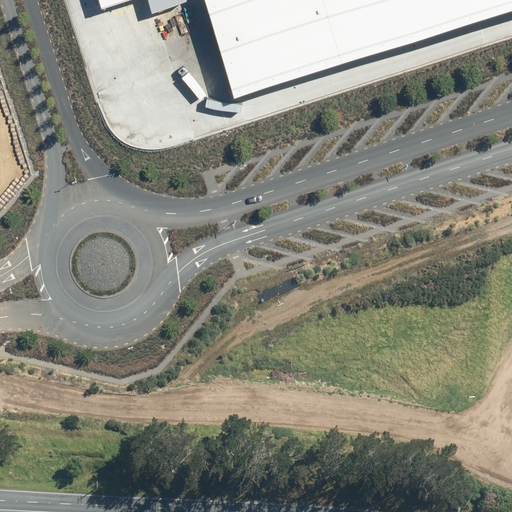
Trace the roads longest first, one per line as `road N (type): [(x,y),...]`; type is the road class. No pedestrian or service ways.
road 1 (tertiary): [(141,197),(208,207),(511,111)]
road 2 (tertiary): [(511,150),(215,246),(168,284)]
road 3 (tertiary): [(0,500),(213,511)]
road 4 (unclassified): [(57,204),(50,140),(4,0)]
road 5 (unclassified): [(36,0),(81,136),(113,187)]
